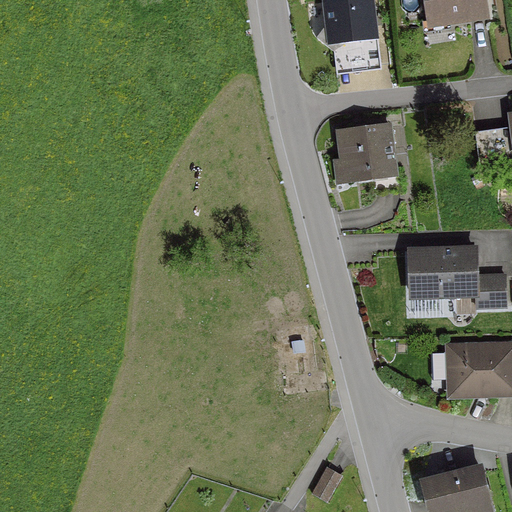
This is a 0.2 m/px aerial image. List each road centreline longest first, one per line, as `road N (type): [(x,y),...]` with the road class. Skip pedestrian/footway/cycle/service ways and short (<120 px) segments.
road 1 (residential): [(293,112),(374,430)]
road 2 (residential): [(511,84),(293,112)]
road 3 (residential): [(511,442),(419,427),(374,430)]
